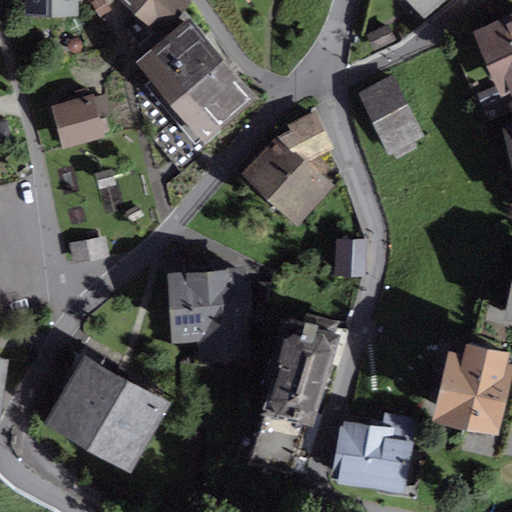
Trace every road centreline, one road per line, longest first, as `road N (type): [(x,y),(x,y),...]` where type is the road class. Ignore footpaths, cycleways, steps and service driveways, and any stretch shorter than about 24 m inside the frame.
road 1 (residential): [(324,67),(380,242),(373,289),(298,471),(306,491),(366,511)]
road 2 (residential): [(22,399),(85,307),(179,224),(287,95)]
road 3 (residential): [(483,0),(354,75),(324,67)]
road 4 (residential): [(80,511),(0,445),(22,399)]
road 5 (residential): [(22,399),(24,427),(49,462),(112,511)]
road 6 (residential): [(206,0),(287,95)]
